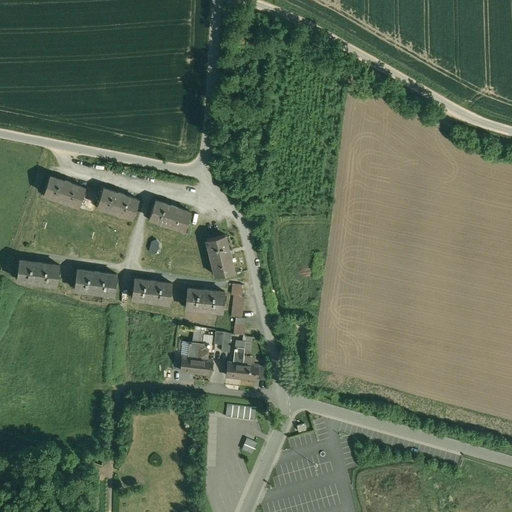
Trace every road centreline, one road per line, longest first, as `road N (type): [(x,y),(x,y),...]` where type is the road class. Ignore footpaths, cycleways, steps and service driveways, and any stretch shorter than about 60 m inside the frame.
road 1 (unclassified): [(245,0),(312,26),(467,116),(511,128)]
road 2 (residential): [(200,172),(244,224),(283,397)]
road 3 (residential): [(511,464),(283,397)]
road 4 (residential): [(0,132),(200,172)]
road 5 (unclassified): [(216,0),(200,172)]
road 6 (residential): [(283,397),(116,386)]
road 7 (residential): [(244,511),(283,420),(283,397)]
